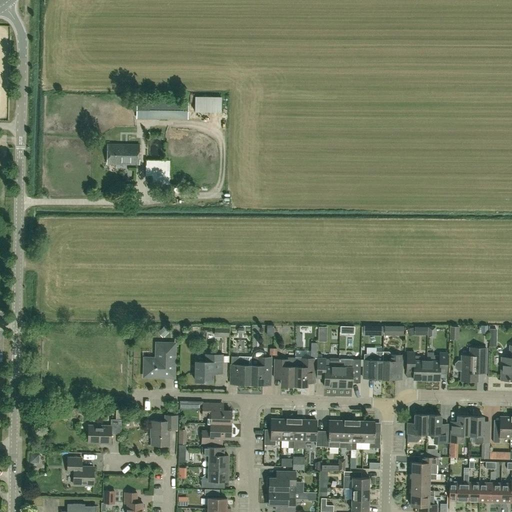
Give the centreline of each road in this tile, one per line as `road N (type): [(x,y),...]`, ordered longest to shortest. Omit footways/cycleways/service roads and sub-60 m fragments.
road 1 (unknown): [(19,274),(75,275),(102,263),(511,259)]
road 2 (unclassified): [(18,315),(21,45),(3,5)]
road 3 (residential): [(15,511),(18,315)]
road 4 (residential): [(390,405),(250,400)]
road 5 (residential): [(511,397),(410,394),(390,405)]
